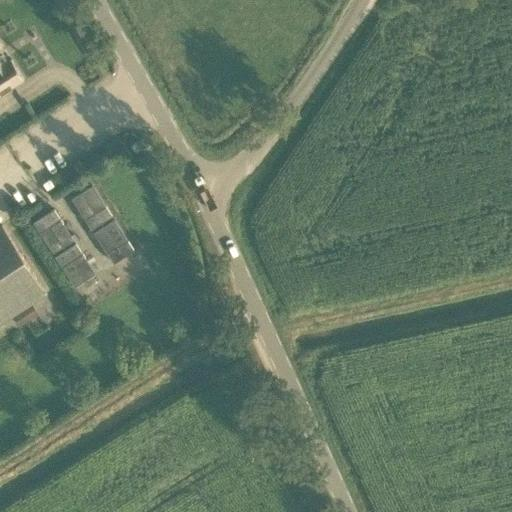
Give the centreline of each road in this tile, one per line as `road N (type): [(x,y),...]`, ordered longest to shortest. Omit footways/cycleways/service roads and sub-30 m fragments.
road 1 (unclassified): [(347,511),(202,186)]
road 2 (unclassified): [(202,186),(242,162),(285,118),(360,0)]
road 3 (unclassified): [(202,186),(97,0)]
